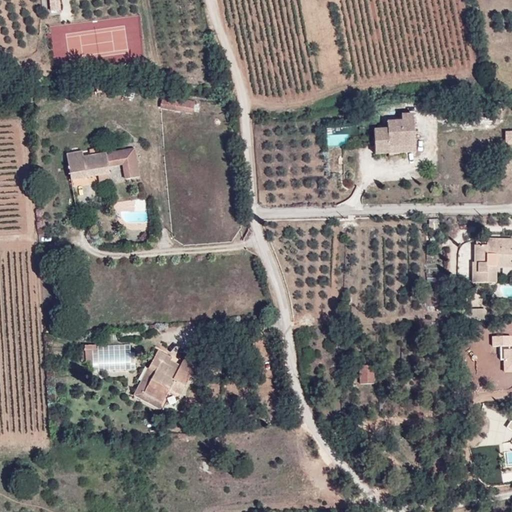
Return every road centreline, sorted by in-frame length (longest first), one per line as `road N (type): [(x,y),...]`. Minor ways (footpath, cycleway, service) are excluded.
road 1 (unclassified): [(252,210),(284,303),(303,409),(333,458),(385,511)]
road 2 (residential): [(511,208),(252,210)]
road 3 (unknown): [(355,476),(390,477),(398,469),(375,438),(378,417),(452,410),(511,391)]
road 4 (unclassified): [(211,0),(243,94),(252,210)]
road 5 (track): [(83,219),(97,255),(262,245)]
road 6 (residential): [(387,511),(511,494)]
